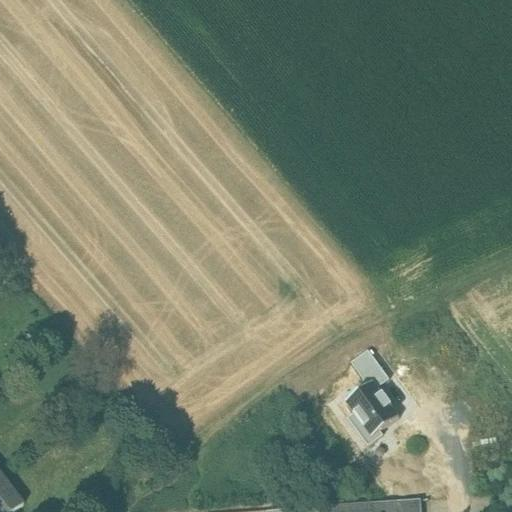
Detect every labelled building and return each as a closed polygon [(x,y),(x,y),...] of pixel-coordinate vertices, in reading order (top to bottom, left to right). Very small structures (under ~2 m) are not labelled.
[(352,365),(369,388),(374,385),(377,389),(389,381),(368,353),(352,365)] [(379,433),(398,419),(377,389),(374,385),(369,388),(346,405),(354,416),(348,421),(368,448),(382,437),(379,433)] [(0,477),(0,511),(15,511),(23,507),(0,477)] [(421,511),(421,501),(401,502),(401,511),(421,511)] [(373,504),(373,511),(401,511),(401,502),(373,504)]
